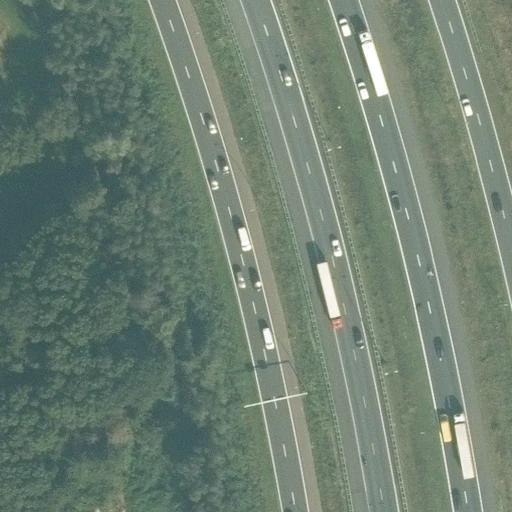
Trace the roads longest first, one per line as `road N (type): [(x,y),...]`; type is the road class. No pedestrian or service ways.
road 1 (trunk): [(159,0),(217,170),(294,511)]
road 2 (motorway): [(252,0),(302,149),(383,511)]
road 3 (motorway): [(467,511),(434,337),(341,0)]
road 4 (trunk): [(511,258),(438,0)]
